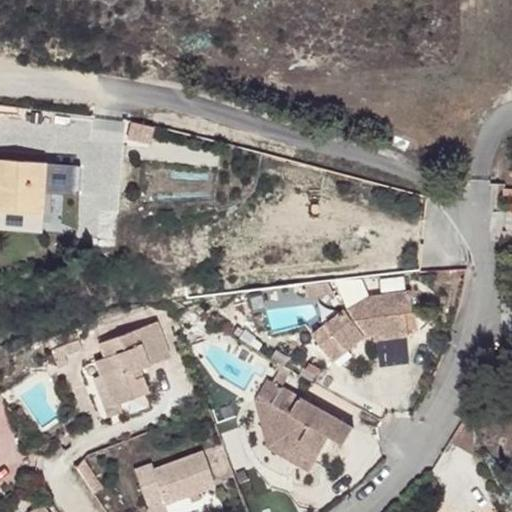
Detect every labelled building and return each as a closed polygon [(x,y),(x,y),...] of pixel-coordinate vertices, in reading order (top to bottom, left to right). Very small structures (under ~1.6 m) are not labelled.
[(45,160),(0,157),(0,220),(41,224),(43,190),(45,163),(45,160)] [(80,165),(45,163),(43,190),(78,192),(80,165)] [(313,335),(326,353),(341,342),(347,350),(365,335),(374,334),(375,339),(408,335),(405,314),(412,313),(409,292),(369,297),(370,307),(360,309),(350,316),(346,310),(313,335)] [(96,362),(101,376),(112,406),(118,404),(148,393),(142,377),(137,379),(135,372),(140,370),(170,359),(157,323),(101,344),(106,358),(96,362)] [(341,342),(326,353),(332,361),(347,350),(341,342)] [(288,364),(277,379),(285,384),(295,369),(288,364)] [(112,406),(101,376),(94,379),(107,416),(121,411),(118,404),(112,406)] [(285,384),(277,379),(272,376),(255,403),(271,445),(310,470),(315,463),(279,439),(271,419),(279,406),(273,402),(285,384)] [(357,432),(285,384),(273,402),(279,406),(271,419),(279,439),(315,463),(331,440),(345,449),(357,432)] [(153,459),(152,456),(133,463),(146,498),(164,491),(168,502),(215,486),(200,443),(153,459)] [(51,511),(42,499),(22,511),(51,511)]
